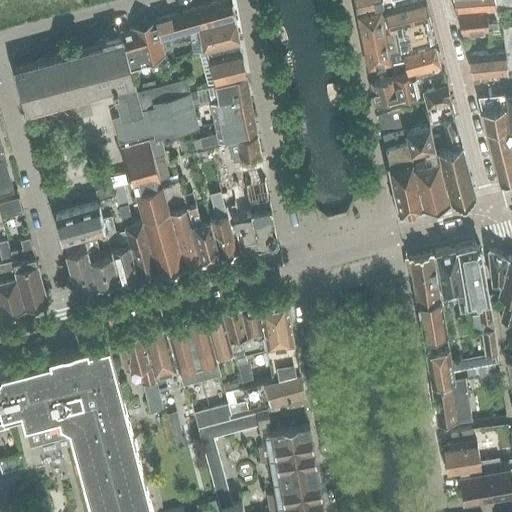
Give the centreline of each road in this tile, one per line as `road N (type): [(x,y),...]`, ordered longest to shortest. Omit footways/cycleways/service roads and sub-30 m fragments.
road 1 (residential): [(0,341),(297,263)]
road 2 (residential): [(445,511),(393,237)]
road 3 (residential): [(297,263),(246,0)]
road 4 (residential): [(338,511),(297,263)]
road 5 (residential): [(349,0),(393,237)]
road 6 (residential): [(60,291),(0,70)]
road 7 (residential): [(441,0),(493,216)]
road 8 (residential): [(0,46),(164,0)]
